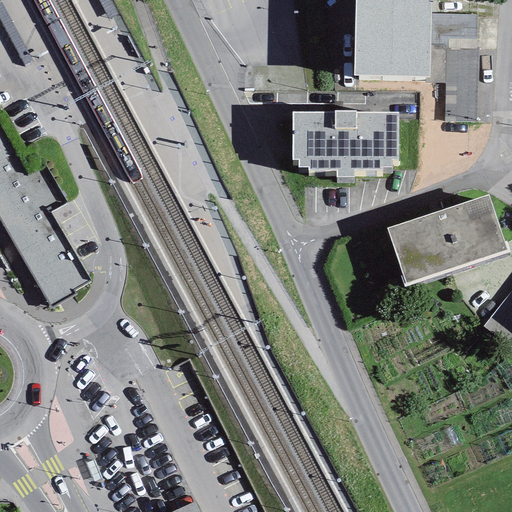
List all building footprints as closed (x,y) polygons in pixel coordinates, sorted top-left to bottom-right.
[(110,0),(97,0),(108,20),(119,15),(110,0)] [(429,0),(355,0),(354,75),(425,76),(428,76),(430,13),(429,0)] [(1,2),(0,2),(0,22),(23,66),(33,61),(1,2)] [(428,76),(425,76),(425,83),(445,83),(444,122),(476,122),(476,15),(430,13),(428,76)] [(334,112),(292,112),(292,160),(298,160),(298,167),(307,167),(307,171),(336,171),(336,177),(353,177),(353,170),(380,170),(380,167),(391,167),(391,160),(398,160),(398,112),(356,112),(356,110),(334,110),(334,112)] [(0,218),(50,305),(84,285),(39,209),(55,202),(37,172),(19,179),(0,145),(0,218)] [(486,197),(382,231),(401,288),(504,255),(486,197)]
